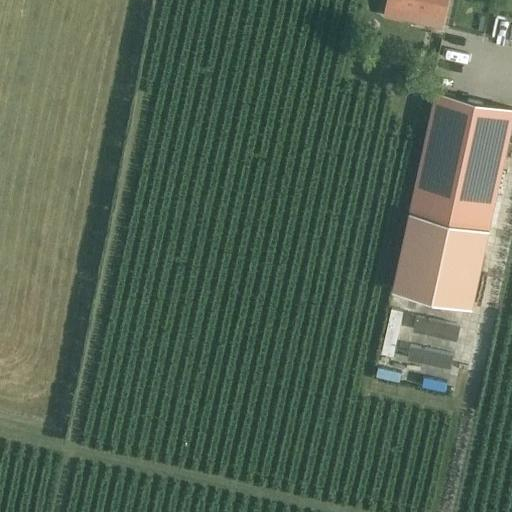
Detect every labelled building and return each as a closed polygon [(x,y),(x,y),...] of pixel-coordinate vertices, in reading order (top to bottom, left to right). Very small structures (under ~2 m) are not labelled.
[(388,0),(388,2),(444,14),(447,0),(388,0)] [(408,72),(405,88),(432,94),(435,77),(408,72)] [(511,124),(511,106),(436,90),(393,287),(473,305),(511,124)] [(458,322),(461,310),(406,297),(403,309),(458,322)] [(446,322),(443,364),(456,365),(459,323),(446,322)] [(441,358),(442,341),(392,338),(391,355),(441,358)]
